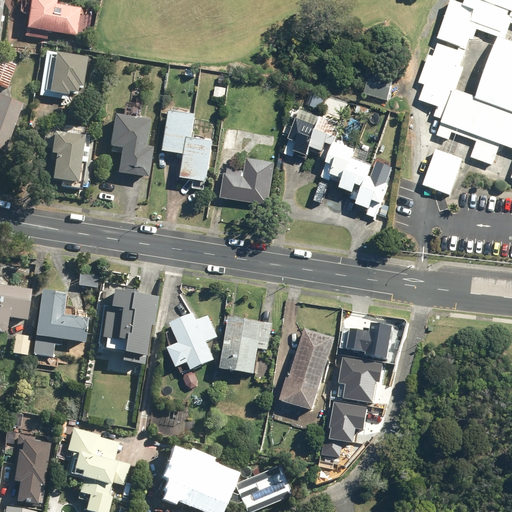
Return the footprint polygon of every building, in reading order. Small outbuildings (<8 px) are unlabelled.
[(32,0),(28,27),(79,35),(83,8),(58,4),(58,0),(32,0)] [(427,85),(422,100),(439,106),(433,122),(444,126),(479,138),(472,157),(494,165),(501,146),(511,149),(511,105),(459,87),(481,25),(511,36),(511,5),(495,0),(482,0),(479,9),(454,0),(424,84),(427,85)] [(58,52),(50,90),(70,94),(70,91),(78,92),(80,86),(84,87),(89,58),(58,52)] [(19,68),(0,59),(0,87),(10,91),(19,68)] [(370,78),(364,95),(389,104),(396,87),(370,78)] [(228,88),(216,88),(215,99),(227,100),(228,88)] [(329,106),(332,100),(316,93),(313,100),(317,102),(315,108),(321,111),(324,104),(329,106)] [(0,97),(0,150),(4,152),(22,102),(1,95),(0,97)] [(173,110),(167,150),(189,153),(185,178),(210,181),(216,140),(195,137),(199,114),(173,110)] [(123,148),(119,172),(149,177),(154,148),(147,146),(152,119),(117,113),(112,146),(123,148)] [(320,126),(300,118),(292,140),(300,143),(297,150),(309,155),(312,146),(327,151),(330,144),(335,146),(329,163),(337,166),(334,174),(347,179),(343,188),(356,192),(359,184),(365,187),(359,203),(373,209),(376,200),(384,203),(392,183),(372,175),(375,166),(355,159),(358,149),(338,142),(344,125),(323,117),(320,126)] [(55,179),(79,182),(85,135),(56,131),(53,153),(58,153),(55,179)] [(276,135),(259,132),(257,144),(275,147),(276,135)] [(466,159),(438,150),(426,185),(454,194),(466,159)] [(227,171),(223,198),(271,205),(277,163),(249,159),(247,174),(227,171)] [(98,275),(80,273),(79,286),(96,288),(98,275)] [(32,290),(0,284),(0,331),(7,332),(10,318),(27,320),(32,290)] [(68,293),(43,290),(37,335),(86,341),(90,318),(66,315),(68,293)] [(126,353),(148,356),(157,297),(111,291),(105,337),(127,340),(126,353)] [(197,313),(174,323),(183,342),(171,347),(180,367),(191,362),(195,370),(218,360),(210,341),(220,337),(210,315),(200,319),(197,313)] [(274,322),(232,316),(225,368),(258,373),(262,349),(271,350),(274,322)] [(385,358),(391,326),(371,322),(369,331),(350,328),(346,351),(385,358)] [(307,329),(285,401),(316,410),(337,338),(307,329)] [(31,335),(15,335),(14,353),(30,354),(31,335)] [(383,363),(342,357),(336,397),(376,403),(383,363)] [(368,408),(333,402),(324,455),(341,458),(343,442),(354,443),(356,429),(364,430),(368,408)] [(127,461),(115,460),(117,441),(96,439),(97,426),(67,422),(64,443),(73,444),(71,464),(72,464),(71,479),(82,480),(80,498),(87,499),(85,511),(113,511),(115,498),(113,498),(114,488),(124,489),(127,461)] [(13,494),(18,494),(17,506),(39,508),(40,495),(47,496),(51,440),(16,438),(13,494)] [(183,452),(172,481),(238,504),(243,502),(247,511),(264,511),(296,500),(281,464),(236,483),(240,491),(229,487),(235,471),(183,452)]
